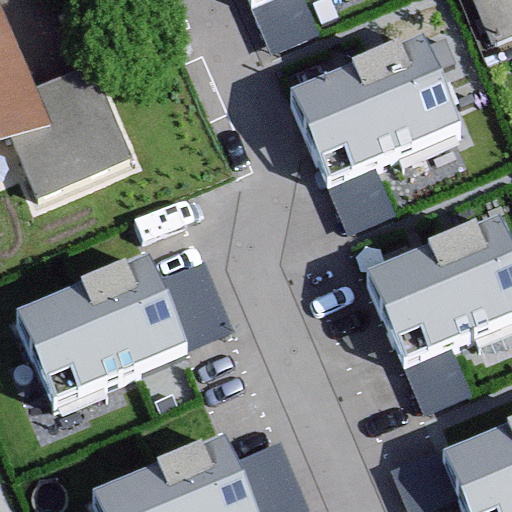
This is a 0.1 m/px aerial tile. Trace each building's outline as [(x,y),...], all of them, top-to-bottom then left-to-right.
[(0,0),(0,156),(59,132),(0,0)] [(247,0),(251,10),(275,0),(247,0)] [(511,0),(475,0),(494,43),(511,35),(511,0)] [(423,49),(290,104),(327,192),(460,136),(423,49)] [(511,259),(499,228),(366,283),(403,371),(511,325),(511,259)] [(186,342),(224,340),(219,266),(181,268),(186,342)] [(148,269),(15,325),(52,412),(185,357),(148,269)] [(511,511),(511,437),(443,466),(461,511),(511,511)] [(307,511),(287,441),(249,452),(266,511),(307,511)] [(250,511),(225,450),(92,505),(94,511),(250,511)]
